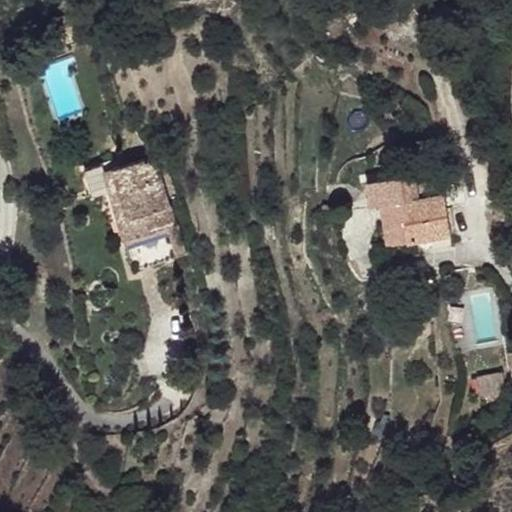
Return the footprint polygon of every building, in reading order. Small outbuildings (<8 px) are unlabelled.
[(440,0),(415,0),(418,10),(442,6),(440,0)] [(90,40),(66,45),(69,59),(93,55),(90,40)] [(94,182),(74,186),(79,218),(92,215),(103,263),(109,262),(116,294),(169,284),(155,223),(162,220),(154,181),(137,184),(136,184),(95,191),(94,182)] [(455,187),(431,191),(436,218),(461,215),(455,187)] [(431,191),(406,195),(412,234),(464,227),(461,215),(436,218),(431,191)] [(406,195),(393,197),(399,235),(412,234),(406,195)] [(500,339),(497,294),(470,296),(473,341),(500,339)]
